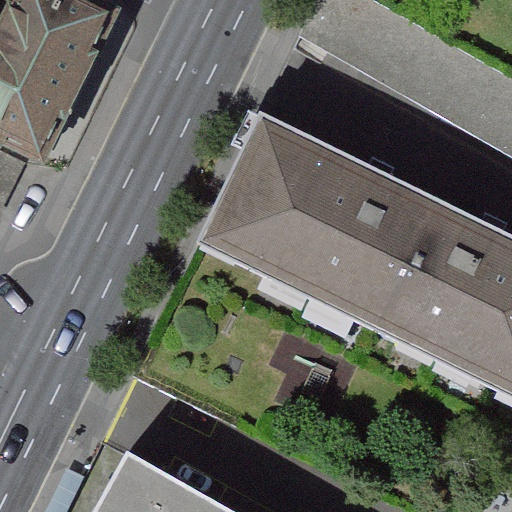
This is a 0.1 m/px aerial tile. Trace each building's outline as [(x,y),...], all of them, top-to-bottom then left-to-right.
[(0,159),(54,185),(126,35),(53,0),(31,0),(15,35),(0,27),(0,159)] [(511,84),(360,0),(324,0),(305,44),(511,160),(511,84)] [(205,248),(377,332),(437,207),(266,124),(205,248)] [(511,243),(437,207),(377,332),(511,397),(511,243)] [(102,511),(218,511),(131,462),(102,511)]
